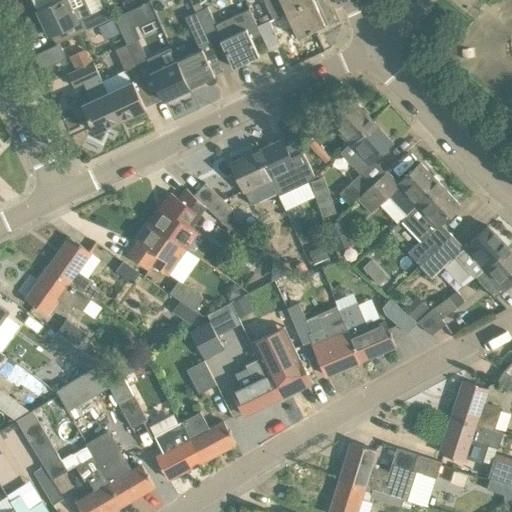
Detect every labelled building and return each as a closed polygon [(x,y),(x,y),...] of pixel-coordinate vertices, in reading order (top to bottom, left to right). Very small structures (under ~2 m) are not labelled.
[(33,0),(37,9),(56,0),(33,0)] [(49,35),(62,29),(67,39),(112,18),(107,7),(91,14),(84,0),(56,0),(37,9),(49,35)] [(264,0),(273,18),(286,12),(312,0),(264,0)] [(325,25),(313,0),(312,0),(286,12),(298,38),(325,25)] [(259,56),(251,39),(261,35),(257,26),(249,9),(216,24),(208,7),(196,13),(209,39),(220,34),(222,39),(220,40),(233,68),(259,56)] [(215,76),(208,62),(217,57),(209,39),(196,13),(185,18),(200,50),(177,61),(189,88),(215,76)] [(269,20),(257,26),(261,35),(269,51),(281,46),(269,20)] [(127,45),(139,72),(148,91),(158,87),(164,100),(189,88),(177,61),(153,72),(138,39),(127,45)] [(43,49),(48,62),(66,55),(60,42),(43,49)] [(131,82),(107,93),(120,120),(146,108),(140,95),(148,91),(139,72),(127,45),(116,50),(131,82)] [(120,120),(107,93),(93,62),(67,73),(73,88),(83,83),(91,100),(82,105),(95,132),(120,120)] [(349,144),(373,121),(353,100),(330,123),(349,144)] [(392,142),(373,121),(349,144),(340,152),(359,173),(360,173),(392,142)] [(257,151),(271,180),(277,193),(278,196),(308,182),(314,176),(296,137),(285,142),(283,139),(257,151)] [(277,193),(271,180),(257,151),(231,163),(251,205),(277,193)] [(386,171),(372,185),(357,199),(368,212),(386,195),(406,216),(440,184),(420,163),(398,184),(386,171)] [(350,205),(357,199),(372,185),(360,173),(359,173),(339,193),(350,205)] [(205,183),(194,195),(207,207),(221,221),(233,209),(205,183)] [(408,253),(420,266),(452,235),(440,223),(460,205),(440,184),(406,216),(402,220),(421,240),(408,253)] [(207,207),(194,195),(187,188),(179,199),(171,193),(149,224),(186,249),(198,232),(193,228),(207,207)] [(186,249),(149,224),(127,255),(149,269),(153,264),(168,275),(186,249)] [(456,256),(475,277),(484,269),(507,247),(488,226),(464,248),(452,235),(420,266),(432,279),(456,256)] [(48,268),(91,299),(98,304),(105,294),(91,285),(93,282),(78,271),(91,253),(70,238),(48,268)] [(511,252),(507,247),(484,269),(475,277),(495,298),(511,281),(511,252)] [(133,284),(140,273),(123,261),(115,271),(133,284)] [(91,299),(48,268),(26,299),(47,314),(57,300),(71,309),(74,304),(83,310),(91,299)] [(204,295),(179,280),(171,293),(195,309),(204,295)] [(432,309),(417,322),(432,335),(445,323),(442,319),(465,301),(457,291),(448,298),(448,297),(432,309)] [(407,334),(417,322),(390,299),(382,308),(385,315),(407,334)] [(218,331),(240,322),(232,301),(210,310),(218,331)] [(395,346),(388,329),(385,322),(365,331),(363,326),(367,325),(357,302),(339,310),(343,320),(361,361),(395,346)] [(314,339),(305,317),(299,303),(287,308),(303,345),(311,342),(311,341),(314,339)] [(0,325),(9,312),(0,305),(0,325)] [(205,358),(225,348),(209,318),(189,329),(205,358)] [(66,319),(57,332),(77,346),(87,333),(66,319)] [(311,341),(311,342),(326,376),(361,361),(343,320),(335,323),(338,329),(314,339),(311,341)] [(257,359),(258,359),(277,399),(311,383),(306,373),(308,372),(306,369),(305,370),(284,327),(250,343),(257,359)] [(49,343),(88,371),(100,363),(77,346),(57,332),(49,343)] [(243,416),(277,399),(258,359),(257,359),(250,363),(255,373),(258,371),(262,378),(232,392),(243,416)] [(199,394),(217,385),(209,371),(207,366),(204,361),(186,370),(199,394)] [(511,362),(503,371),(511,376),(511,362)] [(511,377),(503,371),(496,382),(511,392),(511,377)] [(132,428),(147,420),(124,378),(109,386),(132,428)] [(463,381),(452,417),(494,431),(501,410),(483,403),(488,389),(463,381)] [(29,413),(0,391),(0,409),(15,421),(16,420),(29,413)] [(67,471),(61,460),(31,412),(29,413),(16,420),(53,480),(67,471)] [(181,422),(202,462),(235,444),(223,421),(204,431),(202,427),(207,425),(200,412),(181,422)] [(465,459),(478,461),(483,444),(498,448),(503,433),(494,431),(452,417),(440,453),(465,461),(465,459)] [(169,479),(202,462),(181,422),(152,437),(161,454),(156,456),(169,479)] [(351,443),(340,479),(384,492),(391,494),(407,499),(416,472),(436,478),(441,462),(415,454),(407,477),(371,466),(376,450),(351,443)] [(110,511),(122,506),(99,466),(93,455),(75,466),(84,481),(88,479),(95,491),(76,502),(81,511),(110,511)] [(488,477),(503,482),(511,484),(511,463),(494,458),(488,477)] [(107,462),(99,466),(122,506),(154,487),(141,464),(113,481),(109,474),(112,472),(107,462)] [(34,473),(53,505),(63,499),(45,467),(34,473)] [(391,494),(384,492),(340,479),(329,511),(356,511),(363,491),(371,493),(370,497),(389,503),(391,494)] [(511,484),(503,482),(506,500),(511,496),(511,484)] [(29,509),(21,496),(11,502),(15,508),(17,511),(61,511),(62,511),(60,511),(49,511),(43,501),(29,509)]
